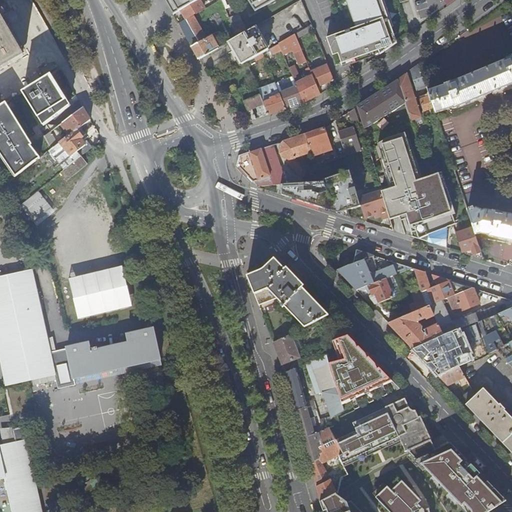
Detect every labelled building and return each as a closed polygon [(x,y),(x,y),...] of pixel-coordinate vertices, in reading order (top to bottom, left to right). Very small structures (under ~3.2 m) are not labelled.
[(165,0),(173,14),(181,10),(191,4),(195,2),(197,0),(246,0),(254,11),(273,0),(165,0)] [(202,4),(209,0),(197,0),(195,2),(191,4),(181,10),(186,18),(204,8),(202,4)] [(350,31),(326,39),(336,66),(363,56),(397,44),(391,28),(384,9),(380,0),(346,0),(355,22),(357,21),(360,30),(358,31),(350,33),(350,31)] [(238,14),(229,18),(233,25),(241,19),(238,14)] [(206,38),(193,15),(179,24),(199,59),(219,48),(212,35),(206,38)] [(0,69),(23,56),(0,16),(0,69)] [(241,20),(233,25),(236,37),(247,31),(241,20)] [(297,40),(314,31),(311,25),(295,34),(297,40)] [(269,49),(256,26),(247,31),(236,37),(229,42),(242,65),(246,62),(263,53),(269,49)] [(288,46),(286,40),(279,43),(282,50),(288,46)] [(277,56),(283,53),(282,50),(279,43),(273,47),(274,49),(277,56)] [(363,56),(336,66),(336,67),(339,66),(341,69),(375,57),(375,59),(380,56),(388,50),(397,44),(363,56)] [(299,64),(306,61),(303,53),(296,56),(299,64)] [(511,56),(507,59),(507,60),(452,83),(445,85),(445,87),(428,92),(430,96),(434,108),(436,115),(454,109),(455,109),(511,84),(511,56)] [(43,70),(46,75),(57,69),(54,63),(43,70)] [(327,64),(311,71),(318,88),(334,81),(327,64)] [(425,90),(428,89),(420,65),(419,66),(410,72),(417,90),(424,88),(425,90)] [(292,66),(289,67),(292,74),(304,103),(321,95),(318,88),(311,71),(309,68),(307,69),(308,72),(307,72),(309,77),(298,82),(296,78),(298,77),(295,69),(293,70),(292,66)] [(17,84),(22,93),(24,92),(38,84),(33,74),(17,84)] [(285,91),(283,88),(280,80),(275,82),(280,94),(286,109),(304,103),(292,74),(287,76),(290,85),(292,88),(285,91)] [(407,74),(399,80),(406,104),(413,123),(422,120),(407,74)] [(38,84),(24,92),(44,124),(71,106),(52,75),(49,77),(38,84)] [(250,89),(257,87),(254,80),(248,84),(250,89)] [(365,128),(406,104),(399,80),(397,81),(358,106),(365,128)] [(260,95),(256,96),(252,98),(247,85),(239,89),(252,120),(256,119),(252,109),(256,107),(260,118),(269,115),(264,103),(260,95)] [(271,100),(264,103),(269,115),(286,109),(280,94),(271,99),(271,100)] [(424,111),(434,108),(430,96),(420,100),(424,111)] [(0,154),(15,177),(43,156),(32,143),(33,142),(6,103),(3,105),(0,106),(0,154)] [(68,118),(77,130),(90,119),(83,107),(68,118)] [(353,125),(359,122),(354,109),(348,113),(353,125)] [(414,128),(415,130),(427,126),(425,119),(422,120),(413,123),(414,128)] [(354,127),(339,132),(342,141),(346,155),(361,150),(354,127)] [(332,149),(325,128),(307,134),(312,151),(320,148),(322,153),(332,149)] [(82,137),(77,130),(57,145),(52,149),(49,151),(59,165),(85,144),(81,138),(82,137)] [(57,145),(50,132),(45,136),(52,149),(57,145)] [(386,140),(378,146),(392,189),(383,192),(390,218),(391,220),(401,217),(402,221),(409,219),(411,227),(416,226),(419,238),(432,233),(440,230),(447,227),(448,227),(455,224),(458,223),(460,222),(457,214),(459,213),(445,172),(421,180),(406,133),(386,140)] [(300,156),(313,152),(312,151),(307,134),(284,141),(282,153),(303,177),(312,170),(300,156)] [(301,178),(303,177),(282,153),(284,141),(283,142),(280,154),(301,178)] [(333,144),(338,158),(346,155),(342,141),(333,144)] [(59,165),(63,171),(81,156),(92,147),(88,142),(85,144),(59,165)] [(287,185),(273,145),(256,151),(240,156),(238,166),(259,188),(265,187),(270,187),(287,185)] [(87,164),(81,156),(63,171),(61,172),(67,180),(87,164)] [(335,209),(360,202),(359,199),(352,175),(351,172),(343,175),(338,158),(322,164),(317,165),(323,182),(309,183),(289,185),(295,199),(298,200),(334,212),(335,209)] [(21,205),(37,226),(55,212),(40,191),(21,205)] [(382,191),(359,199),(360,202),(365,219),(376,216),(377,219),(383,217),(384,220),(390,218),(383,192),(382,191)] [(511,215),(501,213),(494,211),(494,212),(486,210),(483,212),(482,210),(477,208),(475,209),(474,207),(470,208),(471,210),(469,211),(471,218),(476,235),(482,233),(490,234),(490,236),(511,240),(511,215)] [(475,256),(483,254),(478,240),(476,235),(471,218),(460,222),(458,223),(455,224),(464,252),(473,249),(475,256)] [(448,227),(447,227),(440,230),(432,233),(419,238),(418,239),(447,248),(448,227)] [(374,256),(357,250),(354,263),(365,259),(374,256)] [(377,268),(374,256),(365,259),(370,271),(377,268)] [(284,306),(305,327),(329,315),(275,258),(265,268),(248,276),(258,301),(257,302),(258,306),(277,298),(283,304),(282,306),(283,307),(284,306)] [(354,263),(339,270),(358,290),(369,286),(375,283),(372,275),(370,271),(365,259),(354,263)] [(395,265),(372,275),(375,283),(386,279),(399,274),(395,265)] [(123,268),(68,281),(77,320),(132,308),(123,268)] [(430,289),(425,273),(414,269),(422,292),(430,289)] [(0,350),(7,385),(33,380),(55,375),(57,381),(58,390),(75,387),(74,379),(161,361),(154,330),(127,335),(129,344),(98,350),(97,347),(90,349),(89,343),(67,348),(67,349),(56,351),(49,353),(47,340),(32,271),(2,277),(0,277),(0,350)] [(433,275),(432,288),(450,280),(433,275)] [(394,298),(386,279),(375,283),(369,286),(372,295),(370,296),(371,299),(378,304),(394,298)] [(431,306),(447,299),(449,298),(473,288),(450,280),(432,288),(430,289),(422,292),(424,299),(425,303),(427,308),(431,306)] [(480,303),(474,288),(473,288),(449,298),(455,311),(461,309),(462,311),(480,303)] [(449,302),(447,299),(431,306),(435,316),(439,325),(444,335),(476,322),(478,321),(499,313),(495,306),(452,323),(444,305),(449,302)] [(427,319),(435,316),(431,306),(427,308),(404,318),(390,324),(393,327),(401,336),(413,349),(444,335),(439,325),(425,331),(426,333),(423,334),(421,331),(422,330),(422,327),(419,325),(418,322),(426,318),(427,319)] [(511,307),(499,313),(478,321),(490,353),(497,350),(511,341),(511,335),(510,337),(505,328),(510,323),(511,324),(511,307)] [(425,331),(439,325),(435,316),(427,319),(426,318),(418,322),(419,325),(422,327),(422,330),(421,331),(423,334),(426,333),(425,331)] [(444,360),(442,355),(438,347),(455,339),(463,358),(473,354),(476,360),(487,354),(476,322),(444,335),(413,349),(440,376),(450,371),(444,360)] [(294,360),(300,358),(291,334),(274,343),(282,364),(294,360)] [(340,360),(329,363),(331,371),(369,357),(348,335),(332,340),(340,360)] [(54,338),(47,340),(49,353),(56,351),(54,338)] [(511,341),(497,350),(509,363),(511,361),(511,341)] [(321,357),(327,355),(323,344),(317,346),(321,357)] [(312,361),(323,391),(325,398),(332,417),(332,418),(326,424),(326,430),(330,428),(339,423),(337,414),(344,410),(343,405),(337,388),(331,371),(329,363),(327,355),(321,357),(312,360),(312,361)] [(369,357),(331,371),(337,388),(343,405),(392,381),(369,357)] [(323,391),(312,361),(306,362),(317,393),(323,391)] [(449,386),(466,378),(460,367),(450,371),(440,376),(449,386)] [(303,391),(296,368),(285,372),(294,404),(305,400),(303,391)] [(55,375),(33,380),(35,386),(57,381),(55,375)] [(484,388),(476,396),(467,404),(466,405),(490,429),(507,447),(511,451),(511,417),(505,410),(508,408),(502,402),(499,404),(484,388)] [(472,389),(461,398),(467,404),(476,396),(472,389)] [(357,431),(336,441),(343,454),(342,455),(338,457),(339,459),(342,464),(399,436),(407,450),(408,450),(463,507),(469,504),(473,511),(488,511),(507,501),(451,443),(436,451),(429,437),(431,436),(423,420),(421,421),(419,416),(417,417),(413,410),(412,410),(411,410),(410,409),(404,398),(353,423),(357,431)] [(310,418),(318,416),(317,409),(312,411),(309,411),(306,402),(305,400),(294,404),(310,463),(319,459),(317,455),(322,453),(319,446),(322,445),(318,433),(318,432),(315,433),(313,425),(316,424),(315,419),(311,420),(310,418)] [(332,417),(325,419),(320,420),(321,426),(323,431),(326,430),(326,424),(332,418),(332,417)] [(41,511),(23,428),(13,430),(16,443),(4,446),(0,446),(0,479),(6,479),(13,511),(41,511)] [(323,464),(338,457),(342,455),(343,454),(336,441),(330,428),(326,430),(323,431),(320,432),(318,433),(322,445),(319,446),(322,453),(317,455),(319,459),(310,463),(320,500),(337,492),(338,491),(323,464)] [(16,443),(13,430),(1,433),(4,446),(16,443)] [(338,491),(337,492),(338,493),(341,478),(348,475),(342,464),(339,459),(338,457),(323,464),(338,491)] [(386,482),(374,493),(391,511),(364,511),(352,499),(349,501),(338,493),(337,492),(320,500),(323,511),(429,511),(429,508),(424,509),(418,502),(421,499),(399,477),(390,486),(386,482)]
